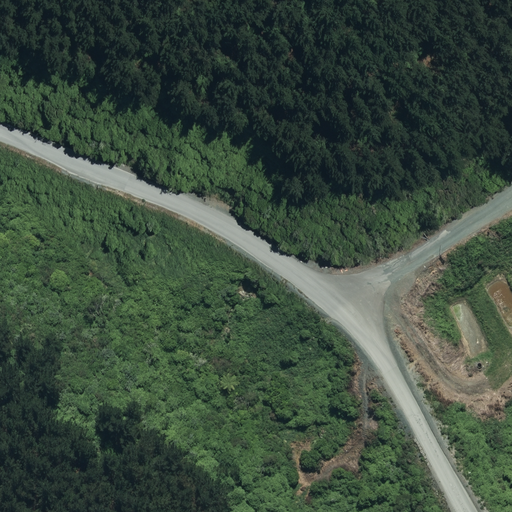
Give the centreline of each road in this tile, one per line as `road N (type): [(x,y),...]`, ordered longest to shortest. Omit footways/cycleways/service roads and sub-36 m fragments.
road 1 (unclassified): [(466,511),(389,366),(346,309),(222,223),(0,130)]
road 2 (track): [(346,309),(511,196)]
